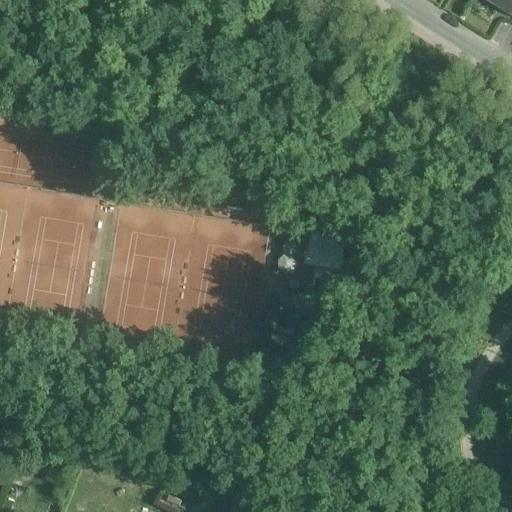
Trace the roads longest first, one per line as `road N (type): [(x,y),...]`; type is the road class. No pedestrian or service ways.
road 1 (track): [(199,508),(77,460),(0,442)]
road 2 (tertiary): [(511,70),(400,0)]
